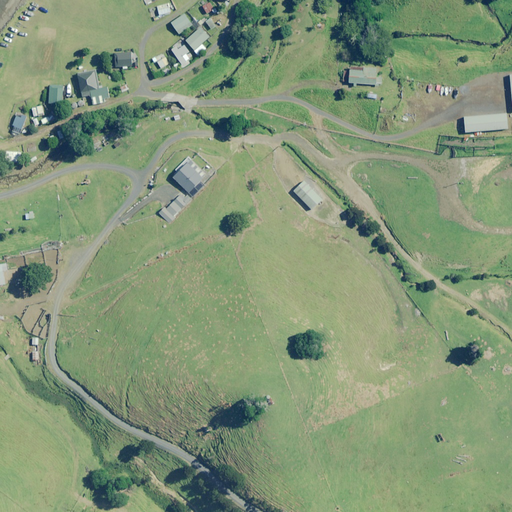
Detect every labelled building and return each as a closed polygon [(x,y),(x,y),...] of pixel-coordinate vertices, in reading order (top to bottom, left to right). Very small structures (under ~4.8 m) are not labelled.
[(204,7),(209,13),(214,10),(216,13),(218,12),(211,2),(204,7)] [(172,12),(170,3),(158,6),(161,15),(172,12)] [(200,11),(196,6),(191,10),(194,15),(200,11)] [(194,25),(186,14),(173,23),(181,34),(194,25)] [(217,26),(212,19),(208,22),(214,29),(217,26)] [(211,37),(203,27),(187,40),(200,55),(208,49),(203,44),(211,37)] [(191,52),(183,41),(176,46),(177,47),(173,50),(183,64),(191,59),(188,54),(191,52)] [(134,68),(133,54),(133,52),(116,52),(117,67),(124,67),(124,69),(128,69),(134,68)] [(163,52),(153,59),(156,63),(158,61),(163,68),(170,64),(163,52)] [(365,67),(365,71),(352,70),(351,83),(383,85),(384,78),(378,77),(379,68),(365,67)] [(101,89),(97,70),(79,74),(84,97),(93,95),(95,105),(107,102),(106,99),(111,98),(109,87),(101,89)] [(65,86),(52,85),(50,103),(64,104),(65,86)] [(31,108),(33,116),(39,114),(40,117),(46,116),(44,105),(31,108)] [(510,128),(508,113),(466,118),(467,133),(510,128)] [(28,117),(20,114),(13,131),(22,134),(28,117)] [(23,152),(8,151),(8,162),(23,163),(23,152)] [(196,171),(200,168),(193,160),(176,177),(190,192),(195,197),(206,186),(203,183),(205,181),(203,179),(196,171)] [(324,200),(306,181),(295,191),(313,210),(324,200)] [(189,197),(186,199),(183,195),(168,210),(166,208),(161,213),(170,223),(175,218),(174,217),(191,200),(189,197)] [(9,270),(8,264),(0,265),(0,285),(7,284),(5,271),(9,270)]
